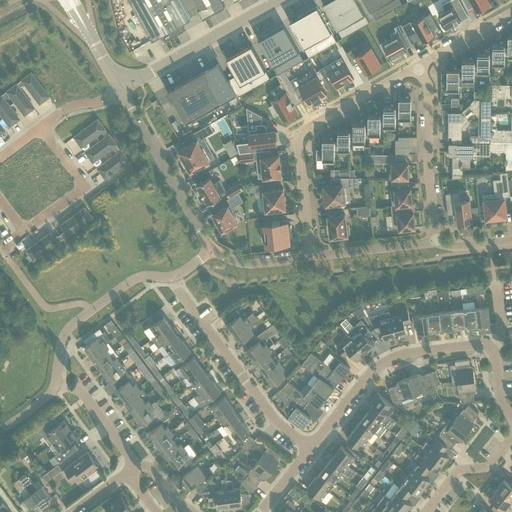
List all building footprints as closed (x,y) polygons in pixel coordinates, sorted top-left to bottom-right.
[(181,23),(190,17),(180,0),(129,0),(152,39),(162,34),(165,39),(184,28),(181,23)] [(225,5),(221,0),(196,0),(200,7),(198,8),(203,18),(225,5)] [(327,0),(322,3),(341,38),(369,22),(356,0),(327,0)] [(400,0),(363,0),(375,19),(402,4),(400,0)] [(444,10),(438,14),(446,28),(455,23),(460,19),(460,18),(467,14),(459,0),(449,0),(441,5),(444,10)] [(461,0),(466,8),(468,11),(475,7),(477,10),(481,8),(482,11),(491,5),(488,0),(461,0)] [(317,6),(289,22),(309,57),(336,41),(317,6)] [(402,25),(408,37),(409,37),(411,36),(413,40),(414,42),(420,38),(421,38),(422,40),(422,41),(425,39),(425,38),(427,36),(428,38),(429,40),(435,36),(435,37),(438,35),(437,32),(436,31),(437,31),(439,29),(430,13),(425,16),(424,15),(415,20),(414,18),(411,20),(412,22),(403,26),(402,25)] [(382,42),(380,43),(381,46),(385,53),(387,51),(392,60),(400,55),(399,54),(406,50),(405,48),(412,44),(401,24),(394,27),(396,30),(390,33),(392,37),(382,42)] [(284,25),(258,40),(277,73),(270,77),(270,78),(277,75),(284,71),(284,70),(303,60),(284,25)] [(504,44),(504,43),(500,43),(500,44),(492,44),(492,64),(494,64),(494,66),(503,66),(503,64),(505,64),(505,44),(504,44)] [(228,57),(226,59),(235,75),(227,79),(237,97),(270,78),(267,73),(251,44),(249,45),(249,46),(249,45),(246,46),(246,47),(245,47),(245,48),(244,48),(239,51),(238,51),(236,52),(233,54),(228,57)] [(356,47),(346,53),(352,65),(358,61),(365,73),(381,64),(371,46),(359,52),(356,47)] [(489,52),(489,50),(484,50),(484,52),(477,52),(477,72),(490,72),(489,52)] [(341,57),(319,69),(328,85),(333,82),(337,89),(354,79),(341,57)] [(474,60),(474,58),(469,58),(469,60),(462,60),(462,80),(474,80),(474,60)] [(204,71),(203,70),(203,71),(175,87),(170,90),(169,94),(168,94),(169,94),(172,99),(171,99),(171,100),(172,99),(185,123),(236,94),(218,63),(216,64),(216,65),(209,69),(209,68),(204,71)] [(458,70),(458,68),(454,68),(454,70),(447,70),(447,90),(459,90),(459,70),(458,70)] [(284,70),(284,71),(299,98),(304,95),(309,103),(314,101),(315,102),(322,98),(321,97),(326,94),(316,76),(301,84),(296,76),(290,80),(284,70)] [(274,104),(269,107),(274,116),(279,113),(283,119),(285,118),(286,120),(295,115),(294,113),(297,112),(288,96),(296,92),(299,98),(284,71),(277,75),(282,83),(277,86),(282,95),(272,100),(274,104)] [(39,104),(48,96),(31,73),(16,84),(18,87),(24,84),(39,104)] [(33,107),(18,87),(16,84),(1,95),(4,99),(9,95),(24,115),(33,107)] [(511,84),(507,84),(491,84),(491,99),(491,100),(497,100),(497,97),(511,98),(511,107),(511,84)] [(19,119),(4,99),(1,95),(0,95),(0,114),(9,126),(19,119)] [(410,99),(410,97),(406,97),(406,99),(398,99),(398,119),(411,119),(411,99),(410,99)] [(154,108),(159,105),(156,99),(151,102),(154,108)] [(479,99),(474,99),(462,111),(451,111),(448,111),(448,137),(461,137),(462,127),(475,114),(478,117),(478,135),(470,135),(470,143),(490,143),(490,141),(490,137),(490,128),(491,100),(491,99),(479,99)] [(459,104),(453,104),(451,104),(451,111),(462,111),(462,103),(459,103),(459,104)] [(395,107),(395,105),(391,105),(391,106),(383,106),(383,127),(395,127),(395,107)] [(380,114),(380,113),(375,113),(375,114),(368,114),(368,134),(369,134),(369,137),(378,137),(378,134),(380,134),(380,114)] [(511,115),(511,116),(511,130),(497,129),(497,128),(490,128),(490,137),(490,141),(511,141),(511,115)] [(104,137),(108,134),(97,119),(73,137),(80,147),(100,132),(104,137)] [(365,122),(364,122),(364,121),(360,121),(360,122),(353,122),(353,142),(365,142),(365,122)] [(250,142),(236,144),(239,153),(263,151),(262,145),(277,143),(276,141),(278,141),(277,132),(275,132),(275,130),(267,131),(266,125),(262,123),(255,124),(256,129),(248,129),(250,142)] [(196,141),(178,151),(182,158),(182,159),(183,159),(185,164),(185,165),(186,164),(190,172),(208,161),(200,147),(207,144),(203,137),(210,134),(206,126),(192,134),(196,141)] [(349,130),(349,128),(345,128),(345,130),(337,130),(337,150),(339,150),(339,152),(348,152),(348,150),(350,150),(350,130),(349,130)] [(116,153),(120,150),(108,134),(104,137),(84,152),(92,162),(111,147),(116,153)] [(409,147),(409,137),(398,137),(398,140),(395,140),(395,147),(409,147)] [(334,140),(334,138),(329,138),(329,140),(322,140),(322,150),(316,150),(316,160),(334,160),(334,140)] [(223,143),(229,156),(237,152),(231,140),(223,143)] [(511,141),(490,141),(490,143),(490,151),(504,151),(506,153),(506,170),(511,168),(511,141)] [(490,151),(490,143),(470,143),(448,143),(448,144),(448,156),(452,156),(452,167),(460,167),(460,168),(462,168),(462,167),(470,167),(470,156),(490,156),(490,151)] [(127,168),(131,165),(120,150),(116,153),(96,168),(104,178),(123,163),(127,168)] [(253,152),(239,153),(240,163),(254,161),(254,160),(253,152)] [(270,156),(256,157),(256,160),(257,167),(262,166),(263,178),(281,176),(281,175),(280,168),(281,168),(280,162),(279,162),(279,155),(270,156)] [(395,155),(388,155),(388,162),(389,162),(389,177),(405,177),(405,178),(408,178),(408,162),(404,162),(404,155),(395,155)] [(9,167),(4,171),(8,175),(13,171),(9,167)] [(503,197),(510,196),(509,186),(507,172),(500,173),(500,179),(493,180),(495,199),(484,200),(486,219),(489,219),(489,220),(488,220),(488,221),(497,220),(497,219),(496,218),(501,217),(501,215),(506,215),(504,198),(503,198),(503,197)] [(210,177),(211,177),(210,176),(196,184),(196,185),(197,185),(200,191),(203,197),(204,197),(206,201),(207,203),(206,203),(207,204),(221,195),(223,194),(221,190),(224,188),(220,180),(214,183),(210,177)] [(339,177),(334,177),(330,177),(331,185),(324,186),(325,192),(324,192),(325,198),(326,204),(347,202),(346,194),(343,195),(343,188),(358,186),(358,183),(366,182),(366,180),(366,177),(355,177),(349,177),(339,177)] [(405,178),(405,177),(389,177),(389,178),(391,178),(392,185),(397,185),(397,189),(390,190),(392,205),(390,205),(391,206),(404,204),(404,205),(412,204),(410,188),(406,188),(405,178)] [(238,193),(243,190),(239,183),(225,191),(229,198),(238,193)] [(283,189),(263,191),(262,184),(251,185),(251,192),(256,192),(257,198),(264,197),(265,211),(285,208),(284,201),(285,201),(284,196),(283,189)] [(470,199),(460,200),(459,192),(445,194),(448,215),(448,212),(456,211),(457,222),(472,221),(471,214),(471,208),(470,199)] [(222,231),(237,222),(231,211),(236,208),(235,206),(243,201),(238,193),(229,198),(227,199),(230,204),(228,206),(227,206),(213,214),(222,231)] [(405,212),(404,205),(404,204),(391,206),(393,230),(415,227),(413,211),(405,212)] [(358,215),(370,213),(369,205),(357,207),(358,215)] [(64,231),(59,235),(62,239),(91,218),(84,208),(60,225),(64,231)] [(345,215),(345,214),(344,214),(329,216),(328,216),(328,217),(329,223),(327,224),(328,224),(327,224),(328,229),(328,230),(329,230),(330,237),(331,237),(346,235),(346,236),(347,235),(347,234),(349,233),(348,225),(346,225),(345,215)] [(264,228),(261,228),(263,242),(263,245),(266,245),(278,244),(292,242),(291,225),(288,226),(287,222),(280,223),(279,221),(272,222),(272,223),(264,224),(264,228)] [(62,239),(59,235),(54,239),(49,233),(25,250),(33,260),(62,239)] [(473,294),(485,293),(484,286),(472,288),(473,294)] [(483,324),(489,324),(487,307),(475,308),(478,330),(483,328),(484,328),(483,326),(483,324)] [(356,316),(362,313),(360,308),(353,311),(356,316)] [(474,330),(478,330),(475,308),(463,310),(463,309),(465,327),(471,326),(471,328),(471,329),(474,330)] [(465,327),(463,309),(451,311),(454,333),(459,331),(460,330),(459,329),(459,327),(465,326),(465,327)] [(229,323),(225,326),(227,329),(228,328),(233,334),(249,322),(256,317),(252,313),(243,320),(236,310),(234,312),(226,318),(229,323)] [(404,324),(410,322),(407,310),(400,312),(401,315),(391,318),(396,337),(407,334),(404,324)] [(450,333),(454,333),(451,311),(439,312),(441,330),(442,330),(442,329),(447,329),(447,330),(447,332),(450,333)] [(396,337),(391,318),(389,312),(368,317),(372,325),(374,325),(376,332),(382,330),(384,341),(396,337)] [(435,331),(441,330),(439,312),(439,313),(427,314),(430,336),(431,336),(435,334),(436,334),(436,332),(435,331)] [(426,336),(430,336),(427,314),(412,316),(413,326),(416,326),(417,333),(423,332),(424,334),(423,335),(426,336)] [(156,336),(170,325),(163,316),(149,327),(156,336)] [(249,322),(233,334),(237,340),(236,340),(238,344),(243,340),(246,344),(256,337),(256,336),(253,332),(249,328),(258,321),(256,317),(249,322)] [(111,320),(105,324),(110,331),(116,326),(111,320)] [(367,337),(372,333),(361,321),(348,333),(352,338),(365,353),(374,345),(367,337)] [(174,326),(172,328),(170,325),(156,336),(152,339),(158,347),(162,344),(162,345),(177,334),(179,332),(174,326)] [(86,345),(82,348),(84,351),(85,351),(89,356),(106,344),(111,340),(104,331),(102,333),(99,329),(83,341),(86,345)] [(249,348),(244,351),(247,355),(248,354),(252,360),(269,347),(265,343),(263,345),(259,340),(269,334),(266,329),(264,331),(256,336),(256,337),(246,344),(249,348)] [(121,346),(123,345),(127,341),(121,333),(115,337),(121,346)] [(182,339),(181,339),(177,334),(162,345),(169,353),(184,342),(182,339)] [(137,350),(141,347),(132,336),(129,338),(137,350)] [(284,349),(289,345),(283,336),(278,340),(284,349)] [(356,361),(365,353),(352,338),(347,342),(345,340),(336,347),(344,357),(349,353),(356,361)] [(129,353),(134,350),(127,341),(123,345),(129,353)] [(164,356),(164,357),(170,364),(172,365),(175,362),(183,357),(191,351),(184,342),(169,353),(164,356)] [(106,350),(109,348),(106,344),(89,356),(93,362),(95,365),(110,354),(106,350)] [(147,356),(141,347),(137,350),(144,358),(147,356)] [(269,347),(252,360),(256,365),(255,366),(257,369),(272,358),(268,353),(271,351),(269,347)] [(129,353),(128,354),(133,360),(138,357),(134,350),(129,353)] [(334,357),(327,366),(311,353),(306,358),(336,382),(340,377),(341,378),(347,371),(345,369),(347,367),(334,357)] [(115,357),(113,359),(110,354),(95,365),(97,369),(98,368),(102,373),(118,361),(115,357)] [(154,364),(156,363),(149,354),(147,356),(144,358),(150,367),(150,366),(151,367),(154,364)] [(175,370),(175,372),(178,376),(180,380),(181,379),(185,376),(186,376),(200,365),(193,356),(185,362),(179,367),(175,370)] [(272,358),(257,369),(260,372),(261,371),(265,377),(281,365),(278,360),(275,363),(272,358)] [(333,387),(336,382),(306,358),(302,364),(318,377),(311,386),(324,396),(326,394),(328,395),(334,388),(333,387)] [(473,368),(470,369),(469,360),(454,361),(455,365),(450,365),(452,382),(474,379),(473,368)] [(128,374),(125,370),(118,361),(102,373),(106,379),(106,380),(108,383),(113,379),(116,383),(128,374)] [(143,363),(138,367),(143,373),(148,370),(143,363)] [(159,378),(162,376),(154,364),(151,367),(159,378)] [(192,385),(206,374),(200,365),(186,376),(192,385)] [(281,365),(265,377),(269,383),(268,383),(271,387),(279,381),(285,376),(282,371),(284,368),(281,365)] [(440,383),(439,380),(435,371),(430,373),(434,385),(440,383)] [(418,374),(408,378),(414,394),(415,398),(419,401),(431,391),(432,394),(437,392),(434,385),(430,373),(419,377),(418,374)] [(119,387),(114,391),(116,394),(117,394),(121,399),(138,387),(135,383),(132,385),(128,380),(131,378),(128,374),(116,383),(119,387)] [(211,379),(210,380),(206,374),(192,385),(198,393),(193,397),(214,382),(211,379)] [(155,388),(160,384),(153,376),(148,379),(155,388)] [(167,390),(171,387),(162,376),(159,378),(167,390)] [(398,399),(414,394),(408,378),(398,382),(399,384),(388,389),(393,401),(396,404),(399,403),(398,399)] [(473,390),(476,389),(474,379),(452,382),(457,381),(459,398),(460,398),(461,403),(474,401),(473,390)] [(200,406),(220,391),(214,382),(193,397),(200,406)] [(288,382),(283,388),(289,392),(311,410),(315,405),(319,407),(324,400),(323,399),(324,396),(311,386),(311,387),(305,383),(299,391),(288,382)] [(161,396),(166,393),(160,384),(155,388),(161,396)] [(138,387),(121,399),(126,405),(125,405),(127,409),(142,398),(146,395),(142,389),(140,390),(138,387)] [(174,398),(177,396),(171,387),(167,390),(174,398)] [(311,410),(289,392),(283,388),(275,394),(284,401),(285,399),(295,407),(288,416),(303,427),(311,417),(308,415),(311,410)] [(373,404),(387,415),(394,406),(377,393),(372,399),(375,401),(373,404)] [(180,407),(184,405),(177,396),(174,398),(180,407)] [(215,416),(231,405),(224,396),(209,407),(215,416)] [(148,400),(145,402),(142,398),(127,409),(129,412),(130,411),(134,417),(151,404),(148,400)] [(151,404),(134,417),(139,422),(138,423),(140,426),(145,423),(148,427),(165,414),(158,405),(154,408),(151,404)] [(371,408),(367,413),(381,423),(386,428),(388,429),(395,421),(387,415),(373,404),(370,407),(371,408)] [(189,419),(192,416),(184,405),(180,407),(189,419)] [(232,409),(233,408),(231,405),(215,416),(222,425),(236,414),(232,409)] [(471,423),(478,413),(468,405),(464,410),(463,409),(453,422),(467,433),(473,424),(471,423)] [(367,413),(360,421),(374,432),(379,436),(386,428),(381,423),(367,413)] [(161,424),(169,418),(166,414),(165,414),(148,427),(151,431),(146,434),(149,437),(150,437),(154,442),(170,430),(167,426),(164,428),(161,424)] [(195,414),(192,416),(189,419),(197,430),(201,427),(204,425),(195,414)] [(228,434),(243,423),(236,414),(222,425),(228,434)] [(413,419),(405,429),(409,432),(414,426),(416,422),(413,419)] [(50,420),(35,431),(39,436),(40,438),(42,436),(49,445),(70,430),(63,420),(59,423),(54,427),(50,420)] [(467,433),(453,422),(450,420),(439,433),(440,434),(437,438),(447,446),(449,448),(451,449),(458,439),(460,441),(467,433)] [(188,430),(192,428),(187,421),(183,424),(188,430)] [(367,440),(374,432),(360,421),(354,430),(367,440)] [(247,434),(249,432),(243,423),(228,434),(224,437),(233,449),(239,445),(242,447),(250,436),(247,434)] [(402,427),(396,435),(399,437),(400,438),(402,440),(403,440),(409,432),(405,429),(402,427)] [(194,439),(198,436),(192,428),(188,430),(194,439)] [(70,430),(49,445),(56,454),(54,456),(59,463),(66,458),(74,452),(69,446),(74,442),(78,439),(70,430)] [(171,436),(173,434),(170,430),(154,442),(158,448),(157,449),(159,452),(174,441),(171,436)] [(360,449),(367,440),(354,430),(347,439),(360,449)] [(247,450),(254,440),(250,436),(242,447),(247,450)] [(426,441),(422,447),(427,451),(443,463),(448,456),(442,451),(445,448),(447,446),(437,438),(431,445),(426,441)] [(180,443),(177,445),(174,441),(159,452),(162,455),(162,454),(167,460),(183,447),(180,443)] [(276,460),(280,455),(269,446),(258,460),(272,470),(279,462),(276,460)] [(346,446),(344,448),(341,446),(334,455),(348,465),(351,461),(358,464),(362,458),(346,446)] [(21,447),(16,451),(19,456),(22,459),(23,458),(30,467),(34,464),(27,455),(24,452),(21,447)] [(182,469),(193,460),(183,447),(167,460),(171,465),(170,466),(172,469),(177,466),(180,470),(182,469)] [(398,455),(402,450),(397,447),(393,452),(398,455)] [(437,471),(443,463),(427,451),(422,457),(418,454),(414,458),(420,463),(419,465),(427,471),(431,466),(437,471)] [(97,464),(95,462),(87,452),(65,469),(74,481),(80,476),(83,479),(98,467),(97,465),(97,464)] [(334,455),(328,463),(341,474),(349,479),(352,476),(344,470),(348,465),(334,455)] [(383,474),(393,462),(388,458),(379,471),(383,474)] [(265,479),(272,470),(258,460),(248,473),(245,471),(242,475),(245,478),(256,486),(263,477),(265,479)] [(334,482),(341,474),(328,463),(321,472),(334,482)] [(46,481),(61,470),(57,464),(54,466),(42,475),(46,481)] [(210,479),(205,476),(197,465),(192,468),(182,475),(183,476),(182,483),(189,484),(191,487),(199,481),(206,485),(210,479)] [(371,465),(367,470),(372,474),(376,469),(371,465)] [(424,475),(427,471),(419,465),(410,476),(424,487),(430,480),(424,475)] [(379,471),(374,477),(377,480),(378,481),(383,474),(379,471)] [(328,491),(334,482),(321,472),(317,477),(316,476),(313,479),(328,491)] [(27,475),(26,475),(25,474),(24,474),(24,475),(19,478),(43,511),(48,508),(48,507),(49,506),(49,505),(49,504),(49,503),(49,502),(49,501),(47,498),(49,496),(50,498),(51,498),(41,485),(36,489),(28,477),(27,475)] [(419,494),(424,487),(410,476),(401,488),(409,494),(413,490),(419,494)] [(41,511),(43,511),(19,478),(15,481),(14,482),(14,483),(14,484),(14,485),(15,487),(24,498),(20,502),(27,511),(28,511),(31,510),(31,511),(41,511)] [(252,492),(256,486),(245,478),(241,483),(252,492)] [(212,489),(216,483),(210,479),(206,485),(200,493),(206,497),(212,489)] [(321,500),(328,491),(313,479),(306,488),(321,500)] [(360,479),(356,485),(357,486),(360,489),(365,483),(360,479)] [(224,510),(230,509),(226,480),(226,481),(226,484),(222,485),(223,490),(215,491),(216,496),(208,497),(209,506),(213,508),(217,507),(217,508),(224,507),(224,510)] [(233,489),(232,481),(230,480),(226,480),(230,509),(235,509),(235,506),(242,505),(242,504),(246,503),(249,501),(249,495),(245,493),(240,494),(240,488),(233,489)] [(511,485),(511,486),(504,480),(501,482),(497,487),(497,488),(496,489),(511,501),(511,500),(511,485)] [(354,497),(360,489),(357,486),(351,495),(354,497)] [(365,498),(370,492),(365,488),(360,494),(365,498)] [(401,488),(392,500),(406,511),(411,503),(405,499),(409,494),(401,488)] [(507,507),(511,501),(496,489),(496,490),(495,489),(491,495),(489,498),(497,504),(493,510),(496,511),(508,511),(511,509),(507,507)] [(356,499),(353,503),(359,507),(366,499),(365,498),(360,494),(356,499)] [(404,511),(406,511),(392,500),(385,494),(376,505),(382,509),(381,510),(382,511),(404,511)] [(127,511),(130,510),(120,496),(109,505),(111,507),(105,511),(104,511),(127,511)] [(293,511),(292,511),(294,508),(294,504),(288,499),(277,511),(293,511)] [(0,511),(10,511),(3,502),(0,506),(0,509),(1,510),(0,511)]
